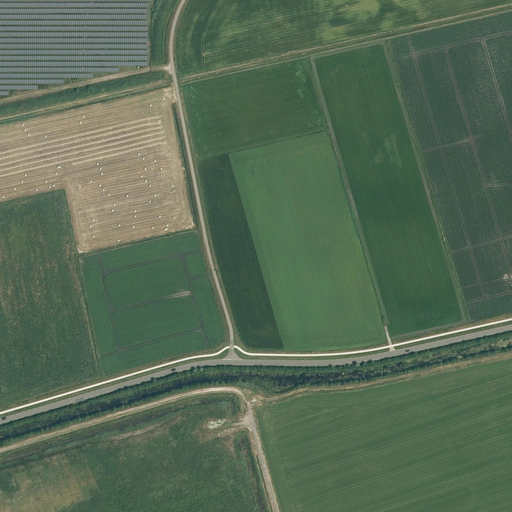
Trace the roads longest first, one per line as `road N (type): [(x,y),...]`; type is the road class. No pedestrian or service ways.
road 1 (unclassified): [(231,362),(173,73),(170,43),(183,0)]
road 2 (tertiary): [(511,327),(346,361),(231,362)]
road 3 (track): [(251,393),(277,398),(364,385),(511,352)]
road 4 (track): [(251,393),(201,389),(0,447)]
road 5 (tertiary): [(231,362),(188,366),(0,420)]
